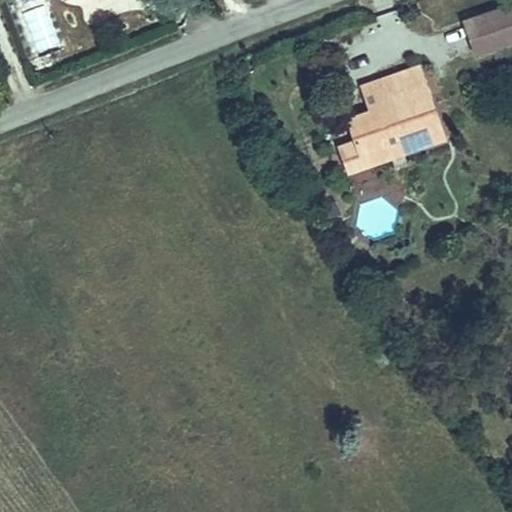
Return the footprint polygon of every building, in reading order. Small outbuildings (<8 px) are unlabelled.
[(511,5),(491,12),(502,43),(511,39),(511,5)] [(491,12),(466,21),(476,52),(502,43),(491,12)] [(345,119),(354,141),(360,158),(384,149),(380,139),(401,131),(406,145),(443,132),(420,65),(380,79),(387,99),(367,106),(369,110),(345,119)] [(380,79),(360,87),(367,106),(387,99),(380,79)] [(339,146),(348,171),(445,138),(443,132),(406,145),(401,131),(380,139),(384,149),(360,158),(354,141),(339,146)] [(335,219),(326,222),(332,235),(340,232),(335,219)]
